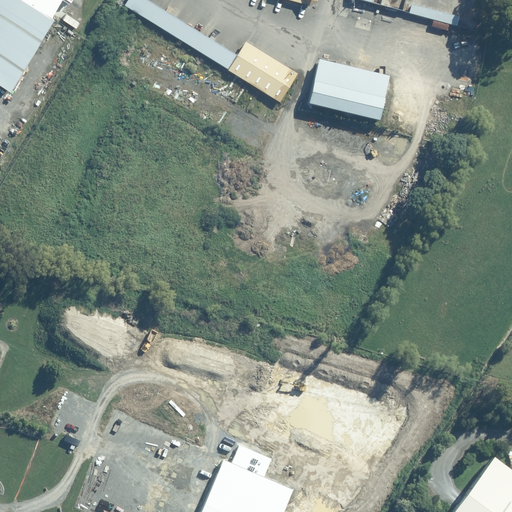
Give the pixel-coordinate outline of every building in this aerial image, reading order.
[(0,0),(0,74),(10,81),(62,0),(0,0)] [(132,0),(130,4),(233,70),(242,57),(152,0),(132,0)] [(459,15),(410,2),(407,13),(456,26),(459,15)] [(299,73),(251,43),(242,57),(233,70),(282,101),(299,73)] [(391,76),(320,57),(309,97),(380,116),(391,76)] [(128,298),(55,278),(35,349),(120,373),(127,347),(115,344),(128,298)] [(511,511),(511,468),(490,451),(443,511),(511,511)]
